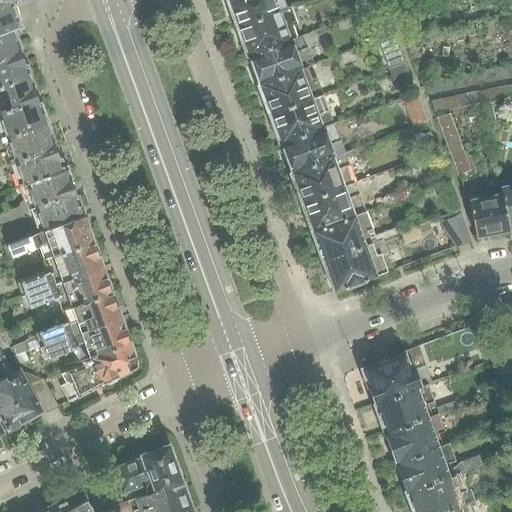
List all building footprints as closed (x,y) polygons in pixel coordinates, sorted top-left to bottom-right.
[(12,3),(20,0),(0,0),(0,35),(18,29),(14,17),(16,15),(12,3)] [(229,0),(239,26),(287,8),(283,0),(229,0)] [(249,55),(251,55),(292,40),(297,38),(293,26),(298,24),(291,7),(287,8),(239,26),(249,55)] [(0,88),(31,78),(15,35),(19,33),(18,29),(0,35),(0,88)] [(394,36),(378,42),(381,52),(398,46),(394,36)] [(251,55),(262,84),(308,67),(313,65),(307,48),(296,52),(292,40),(251,55)] [(404,64),(388,70),(392,81),(404,77),(408,87),(412,85),(404,64)] [(260,85),(271,114),(323,95),(317,78),(313,80),(308,67),(262,84),(260,85)] [(498,81),(510,79),(508,68),(496,70),(498,81)] [(487,83),(498,81),(496,70),(484,72),(487,83)] [(475,85),(487,83),(484,72),(473,74),(475,85)] [(463,88),(475,85),(473,74),(461,77),(463,88)] [(451,90),(463,88),(461,77),(449,79),(451,90)] [(48,124),(31,78),(0,88),(0,117),(8,139),(48,124)] [(439,92),(451,90),(449,79),(437,81),(439,92)] [(427,95),(439,92),(437,81),(425,84),(427,95)] [(511,87),(502,89),(504,100),(511,98),(511,87)] [(491,91),(493,102),(504,100),(502,89),(491,91)] [(479,93),(481,104),(493,102),(491,91),(479,93)] [(468,96),(470,106),(481,104),(479,93),(468,96)] [(281,143),(283,142),(323,128),(319,116),(330,112),(323,95),(271,114),(281,143)] [(415,95),(403,100),(406,107),(418,103),(415,95)] [(457,98),(459,108),(470,106),(468,96),(457,98)] [(446,100),(448,110),(459,108),(457,98),(446,100)] [(448,110),(446,100),(435,102),(437,112),(448,110)] [(492,105),(485,107),(488,121),(495,119),(492,105)] [(423,115),(410,119),(413,127),(425,122),(423,115)] [(48,124),(8,139),(15,159),(11,162),(16,175),(20,172),(25,185),(27,183),(28,185),(65,172),(48,124)] [(283,142),(294,172),(335,157),(330,144),(341,141),(335,124),(323,128),(283,142)] [(427,143),(423,150),(426,157),(438,153),(431,133),(425,135),(427,143)] [(470,172),(456,133),(443,137),(457,176),(470,172)] [(335,157),(294,172),(292,172),(303,202),(355,182),(349,166),(347,167),(344,160),(357,155),(355,149),(335,157)] [(0,246),(7,244),(44,230),(83,216),(67,171),(65,172),(28,185),(32,197),(28,199),(21,201),(18,211),(0,217),(0,246)] [(303,202),(314,231),(366,212),(360,195),(349,199),(347,194),(377,183),(374,176),(355,182),(303,202)] [(509,223),(511,222),(511,185),(501,188),(503,194),(509,223)] [(510,230),(509,223),(503,194),(470,200),(477,236),(510,230)] [(458,246),(468,242),(471,241),(460,211),(439,219),(458,246)] [(366,212),(314,231),(325,261),(373,244),(372,243),(401,233),(399,227),(370,237),(368,231),(373,230),(366,212)] [(39,248),(45,262),(94,244),(83,216),(44,230),(7,244),(12,258),(39,248)] [(20,283),(26,298),(103,269),(94,244),(45,262),(48,272),(20,283)] [(336,292),(389,273),(383,255),(377,257),(373,244),(325,261),(336,292)] [(112,294),(103,269),(26,298),(29,307),(58,297),(63,312),(112,294)] [(39,333),(44,347),(122,320),(112,294),(63,312),(67,323),(39,333)] [(76,347),(81,361),(130,343),(122,320),(44,347),(48,357),(76,347)] [(25,343),(13,347),(16,355),(28,351),(25,343)] [(81,361),(83,365),(92,390),(134,368),(136,360),(130,343),(81,361)] [(425,365),(419,347),(406,351),(413,369),(425,365)] [(376,401),(429,382),(433,380),(427,364),(425,365),(413,369),(406,351),(364,367),(376,401)] [(28,362),(25,353),(14,357),(17,366),(28,362)] [(511,361),(511,360),(510,355),(495,361),(497,367),(511,361)] [(20,367),(12,371),(4,356),(0,357),(0,368),(3,376),(0,377),(0,415),(7,429),(43,411),(29,385),(20,367)] [(67,403),(92,390),(83,365),(57,374),(63,385),(58,388),(67,403)] [(57,408),(42,380),(29,385),(43,411),(45,414),(57,408)] [(376,401),(387,431),(433,414),(429,403),(436,401),(429,382),(376,401)] [(387,431),(398,461),(444,443),(440,432),(446,430),(439,411),(433,414),(387,431)] [(398,461),(409,490),(455,474),(451,462),(457,460),(450,441),(444,443),(398,461)] [(144,483),(148,494),(181,483),(168,446),(139,456),(140,459),(113,468),(122,491),(144,483)] [(486,465),(482,454),(460,462),(464,472),(486,465)] [(409,490),(416,511),(440,511),(466,503),(462,492),(468,490),(461,472),(455,474),(409,490)] [(98,511),(99,511),(113,506),(103,482),(87,489),(98,511)] [(138,503),(141,511),(181,511),(191,509),(181,483),(148,494),(114,506),(115,511),(123,511),(131,510),(129,506),(138,503)] [(92,511),(81,490),(54,504),(59,511),(92,511)] [(440,511),(475,511),(471,501),(466,503),(440,511)]
